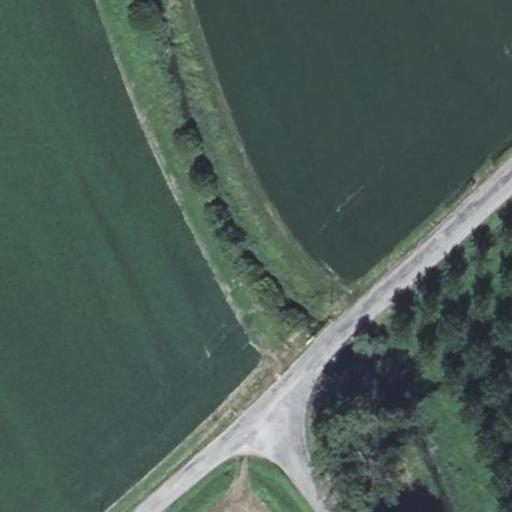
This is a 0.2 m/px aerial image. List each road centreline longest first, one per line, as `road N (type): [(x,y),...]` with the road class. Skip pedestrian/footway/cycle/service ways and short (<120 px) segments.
road 1 (track): [(184,0),(239,165),(277,238),(299,269),(368,299)]
road 2 (unclassified): [(254,416),(511,166)]
road 3 (unclassified): [(150,511),(254,416)]
